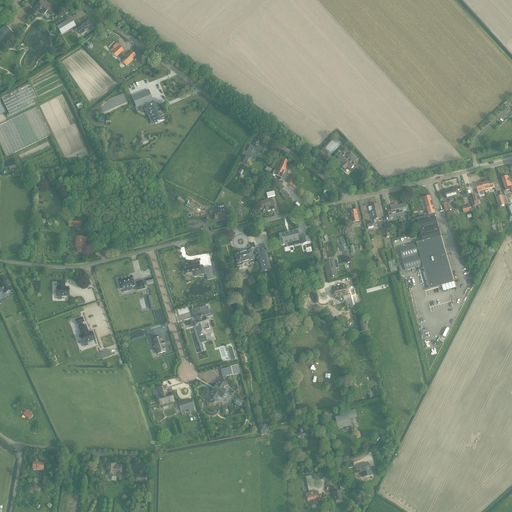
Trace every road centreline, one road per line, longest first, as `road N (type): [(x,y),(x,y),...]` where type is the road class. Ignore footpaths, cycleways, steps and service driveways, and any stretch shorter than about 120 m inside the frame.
road 1 (unclassified): [(351,199),(77,0)]
road 2 (unclassified): [(150,249),(351,199)]
road 3 (unclassified): [(351,199),(511,160)]
road 4 (unclassified): [(0,261),(64,268),(150,249)]
road 5 (residential): [(150,249),(186,372)]
